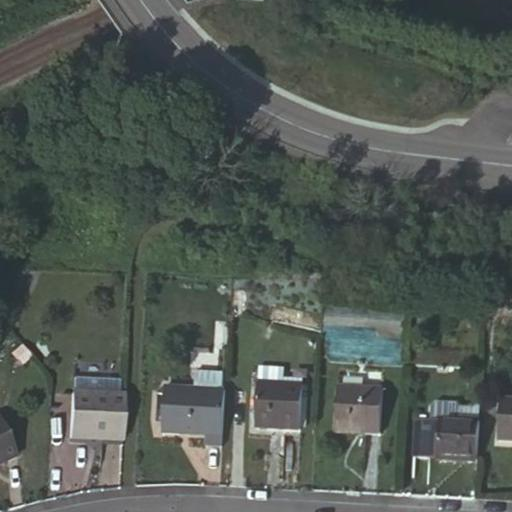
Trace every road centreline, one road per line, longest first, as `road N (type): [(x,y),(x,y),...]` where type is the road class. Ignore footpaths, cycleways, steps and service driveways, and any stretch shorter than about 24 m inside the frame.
road 1 (secondary): [(511,168),(369,149),(281,120),(194,65),(138,0)]
road 2 (residential): [(48,511),(176,504),(317,511)]
